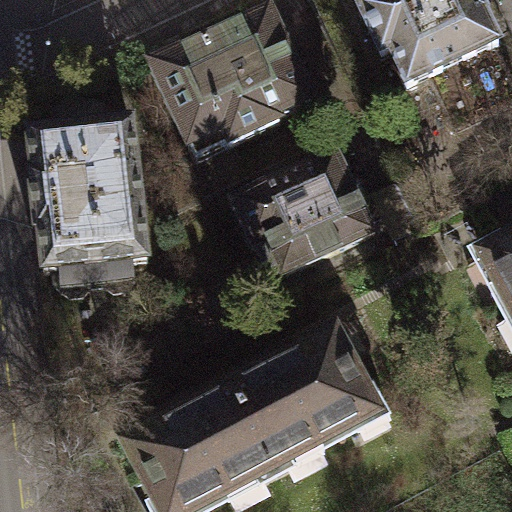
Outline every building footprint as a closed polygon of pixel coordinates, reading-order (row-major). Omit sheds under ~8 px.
[(498,49),(474,0),(362,0),(366,8),(356,12),(381,63),(390,59),(407,95),(430,84),(453,134),(511,106),(511,91),(493,51),(498,49)] [(268,13),(148,70),(194,166),(314,108),(268,13)] [(133,268),(146,267),(134,129),(104,132),(102,112),(78,110),(57,116),(59,137),(28,140),(37,238),(41,237),(44,278),(60,276),(62,296),(135,289),(133,268)] [(335,154),(229,204),(252,255),(268,247),(283,278),(374,236),(335,154)] [(511,240),(482,257),(511,312),(511,240)] [(125,447),(157,511),(196,511),(378,416),(336,334),(125,447)]
